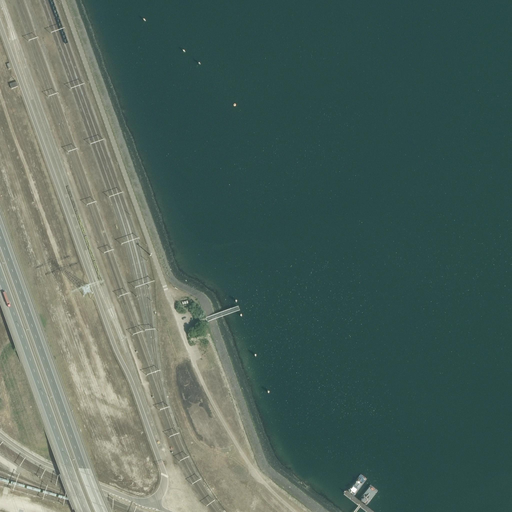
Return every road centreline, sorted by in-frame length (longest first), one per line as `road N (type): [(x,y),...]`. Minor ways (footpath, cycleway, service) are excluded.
road 1 (trunk): [(98,511),(0,237)]
road 2 (trunk): [(0,275),(85,511)]
